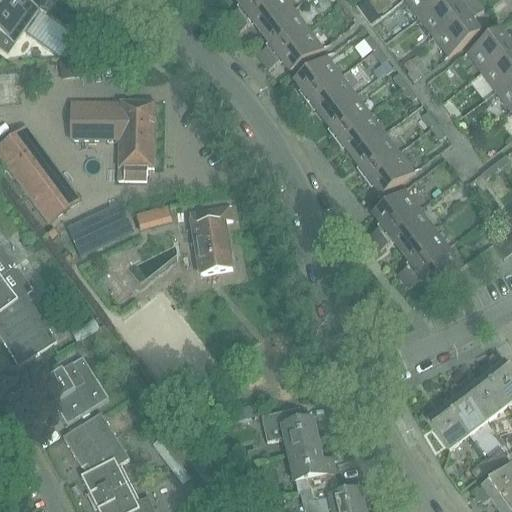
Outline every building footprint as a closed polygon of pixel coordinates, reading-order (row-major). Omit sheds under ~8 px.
[(0,0),(0,49),(8,55),(37,14),(26,6),(25,8),(12,0),(0,0)] [(270,0),(234,0),(242,10),(229,20),(234,27),(270,0)] [(294,12),(284,0),(270,0),(234,27),(240,35),(253,25),(262,36),(294,12)] [(405,0),(404,1),(418,20),(445,0),(405,0)] [(471,0),(460,9),(452,0),(445,0),(418,20),(433,40),(478,6),(473,0),(471,0)] [(484,14),(478,6),(433,40),(448,60),(480,36),(470,24),(484,14)] [(53,10),(41,30),(75,51),(87,30),(53,10)] [(309,32),(294,12),(262,36),(271,49),(258,59),(263,66),(309,32)] [(323,52),(309,32),(263,66),(269,73),(282,63),(292,76),(323,52)] [(467,56),(482,76),(511,53),(511,41),(508,45),(499,32),(467,56)] [(365,44),(374,55),(380,51),(371,39),(365,44)] [(389,63),(380,51),(374,55),(383,67),(389,63)] [(511,53),(482,76),(497,96),(511,84),(511,53)] [(326,59),(311,71),(295,83),(304,96),(300,99),(306,106),(342,80),(326,59)] [(394,82),(403,94),(408,89),(399,78),(394,82)] [(356,99),(342,80),(306,106),(311,113),(315,110),(324,123),(356,99)] [(511,84),(497,96),(511,114),(511,113),(511,84)] [(417,101),(408,89),(403,94),(412,105),(417,101)] [(370,118),(356,99),(324,123),(333,134),(329,137),(335,144),(370,118)] [(154,106),(121,105),(120,105),(120,106),(72,106),(72,144),(119,144),(119,170),(119,172),(120,172),(120,171),(124,171),(124,184),(119,183),(119,184),(147,185),(148,172),(152,172),(154,172),(154,171),(154,132),(155,132),(155,131),(154,131),(155,118),(155,117),(155,107),(155,105),(154,105),(154,106)] [(423,120),(432,132),(438,128),(429,116),(423,120)] [(385,137),(370,118),(335,144),(340,151),(344,149),(353,161),(385,137)] [(447,139),(438,128),(432,132),(441,144),(447,139)] [(0,159),(49,225),(78,203),(26,132),(0,151),(0,159)] [(399,156),(385,137),(353,161),(362,172),(358,175),(364,183),(399,156)] [(414,175),(399,156),(364,183),(369,190),(373,187),(382,199),(414,175)] [(507,159),(495,169),(499,174),(511,165),(507,159)] [(499,174),(495,169),(483,178),(487,183),(499,174)] [(420,212),(405,192),(373,217),(383,229),(369,239),(375,247),(420,212)] [(68,233),(81,259),(132,235),(120,209),(68,233)] [(189,216),(192,236),(200,278),(232,272),(224,225),(232,224),(231,214),(224,215),(223,211),(224,211),(224,210),(189,216)] [(511,211),(501,219),(508,228),(511,233),(511,211)] [(435,232),(420,212),(375,247),(380,254),(393,244),(403,256),(435,232)] [(140,220),(143,232),(170,225),(167,213),(140,220)] [(511,233),(508,228),(498,235),(511,253),(511,233)] [(449,251),(435,232),(403,256),(411,268),(398,278),(404,285),(449,251)] [(511,256),(511,253),(498,235),(488,242),(504,263),(511,256)] [(0,281),(16,270),(0,248),(0,281)] [(464,269),(449,251),(404,285),(409,292),(422,282),(432,295),(464,269)] [(16,270),(0,281),(0,339),(18,369),(56,345),(27,297),(32,294),(33,295),(34,294),(16,270)] [(72,335),(77,344),(98,331),(93,323),(72,335)] [(511,405),(511,376),(498,358),(488,366),(494,374),(484,381),(506,410),(511,405)] [(43,385),(41,386),(42,388),(54,408),(67,428),(109,402),(84,362),(83,360),(71,368),(63,373),(61,374),(57,377),(45,384),(43,385)] [(470,380),(459,388),(487,425),(506,410),(484,381),(476,388),(470,380)] [(487,425),(459,388),(449,395),(455,403),(446,410),(468,439),(487,425)] [(144,398),(120,404),(125,425),(149,420),(144,398)] [(449,453),(468,439),(446,410),(438,416),(432,408),(421,417),(449,453)] [(81,480),(93,504),(127,487),(118,470),(129,462),(101,416),(63,440),(82,471),(87,468),(90,475),(81,480)] [(289,416),(270,421),(263,422),(268,445),(285,442),(289,458),(318,452),(312,423),(292,428),(289,416)] [(154,449),(164,462),(171,456),(161,443),(154,449)] [(297,496),(300,495),(337,487),(333,469),(330,470),(329,465),(338,463),(338,462),(322,465),(318,452),(289,458),(297,496)] [(501,452),(487,463),(492,470),(506,460),(501,452)] [(492,470),(487,463),(472,474),(478,481),(492,470)] [(173,474),(183,487),(190,481),(180,468),(173,474)] [(490,502),(497,511),(511,499),(511,470),(511,469),(474,497),(482,508),(490,502)] [(153,511),(149,500),(136,505),(127,487),(93,504),(97,511),(153,511)] [(302,508),(303,508),(303,509),(304,511),(363,511),(359,495),(340,499),(337,487),(300,495),(302,508)] [(511,511),(511,499),(497,511),(511,511)]
